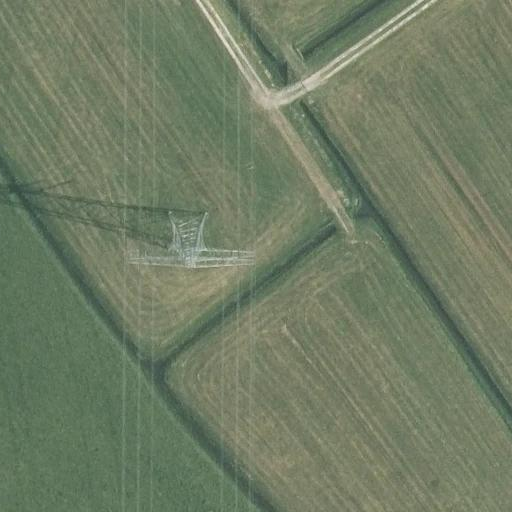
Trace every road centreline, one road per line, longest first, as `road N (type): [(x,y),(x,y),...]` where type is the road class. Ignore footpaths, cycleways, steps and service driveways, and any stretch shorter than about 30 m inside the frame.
road 1 (track): [(200,0),(267,103),(308,86),(431,0)]
road 2 (track): [(267,103),(359,240)]
